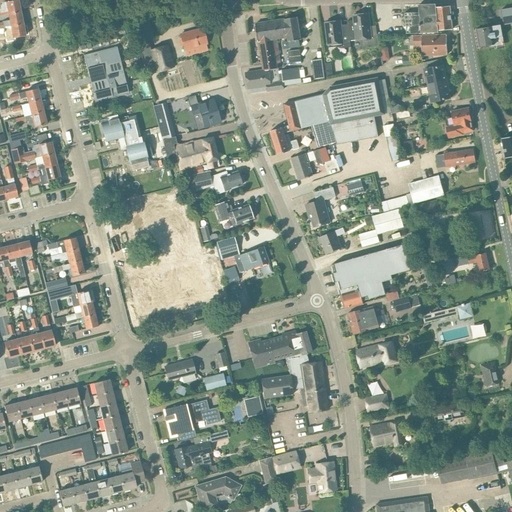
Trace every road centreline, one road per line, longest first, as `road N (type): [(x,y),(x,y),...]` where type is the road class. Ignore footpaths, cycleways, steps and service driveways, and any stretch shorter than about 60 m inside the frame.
road 1 (residential): [(320,301),(247,127),(220,0)]
road 2 (unclassified): [(511,263),(461,0)]
road 3 (residential): [(354,511),(352,420),(320,301)]
road 4 (residential): [(126,349),(320,301)]
road 5 (residential): [(144,511),(160,502),(161,490),(126,349)]
road 6 (residential): [(88,201),(50,51)]
road 7 (residential): [(126,349),(88,201)]
road 8 (residential): [(0,381),(126,349)]
road 9 (unknown): [(277,198),(378,168),(399,180)]
